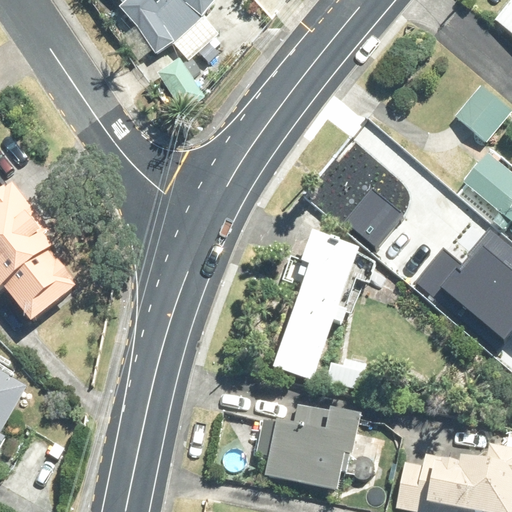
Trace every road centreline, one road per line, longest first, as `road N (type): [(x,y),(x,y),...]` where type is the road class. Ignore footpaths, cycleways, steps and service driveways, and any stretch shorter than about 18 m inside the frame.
road 1 (primary): [(127,511),(171,307),(204,214)]
road 2 (residential): [(21,0),(137,171),(204,214)]
road 3 (primary): [(204,214),(253,138),(366,0)]
